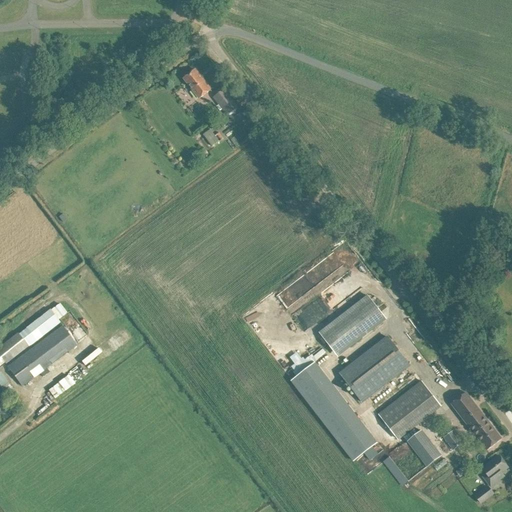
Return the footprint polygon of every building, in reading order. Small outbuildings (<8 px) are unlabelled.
[(200,98),(211,90),(195,69),(184,78),(200,98)] [(241,112),(237,107),(224,90),(214,97),(231,119),(241,112)] [(215,136),(210,129),(203,135),(212,147),(224,138),(219,133),(215,136)] [(391,320),(373,294),(322,329),(340,355),(391,320)] [(0,347),(0,367),(59,321),(49,309),(0,347)] [(49,366),(77,346),(62,326),(6,367),(21,387),(40,373),(42,377),(49,372),(46,368),(49,366)] [(388,337),(343,372),(340,374),(362,402),(410,365),(388,337)] [(306,369),(330,357),(325,347),(312,354),(315,362),(306,367),(306,369)] [(0,372),(0,386),(1,389),(8,383),(0,372)] [(51,389),(57,398),(78,384),(72,374),(51,389)] [(379,415),(397,439),(441,405),(422,381),(379,415)] [(502,439),(497,432),(466,393),(451,404),(487,451),(502,439)] [(427,466),(442,456),(422,429),(408,440),(427,466)] [(463,443),(453,431),(444,438),(454,450),(463,443)] [(379,452),(373,445),(364,451),(370,459),(379,452)] [(408,479),(390,455),(383,461),(402,485),(408,479)] [(501,472),(508,467),(499,456),(483,469),(487,475),(484,477),(491,486),(504,476),(501,472)] [(434,466),(437,470),(447,463),(443,458),(434,466)] [(467,463),(455,471),(460,478),(471,469),(467,463)] [(476,497),(481,503),(494,493),(489,487),(476,497)]
